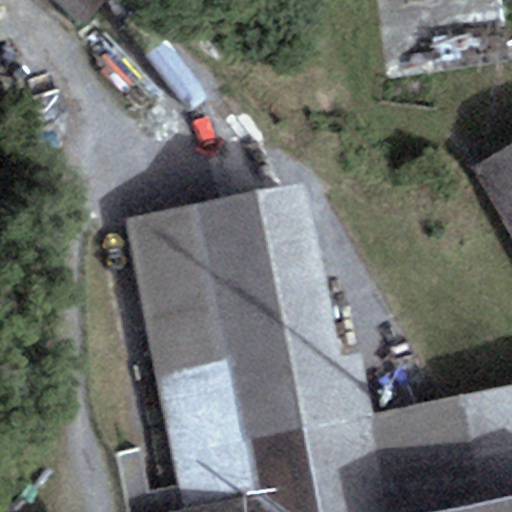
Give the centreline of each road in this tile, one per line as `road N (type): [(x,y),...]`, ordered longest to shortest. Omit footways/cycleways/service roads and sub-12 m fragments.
road 1 (track): [(67,248),(110,511)]
road 2 (track): [(0,45),(52,123),(67,248)]
